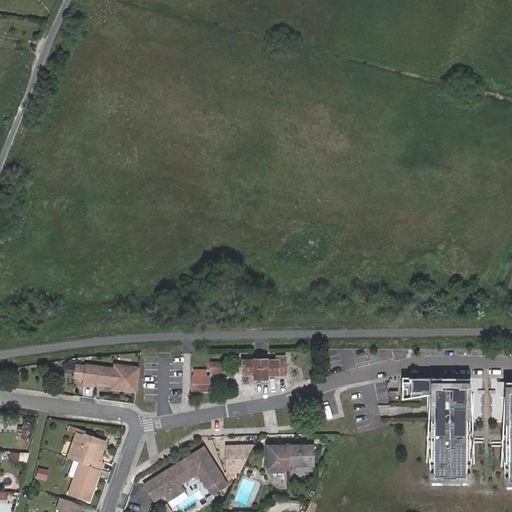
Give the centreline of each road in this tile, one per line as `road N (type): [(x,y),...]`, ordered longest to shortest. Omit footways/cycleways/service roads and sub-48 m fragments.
road 1 (residential): [(136,425),(264,403),(414,362),(511,363)]
road 2 (unclassified): [(0,164),(67,0)]
road 3 (residential): [(136,425),(128,415),(0,398)]
